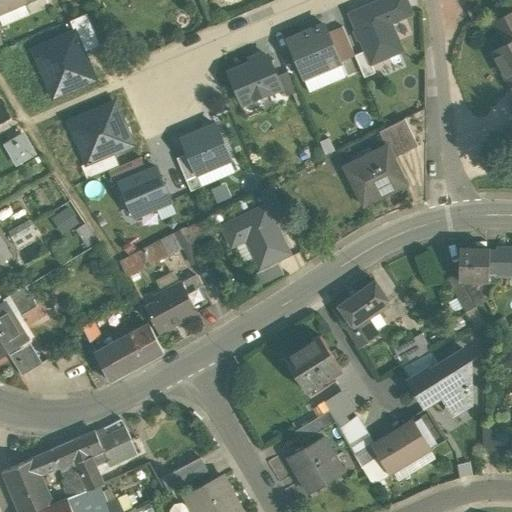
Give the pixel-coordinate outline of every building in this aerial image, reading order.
[(0,0),(0,13),(30,0),(0,0)] [(405,0),(384,0),(350,15),(366,52),(371,64),(402,51),(390,23),(412,14),(405,0)] [(511,1),(491,16),(495,22),(511,12),(511,1)] [(475,18),(470,10),(467,11),(471,20),(475,18)] [(511,12),(495,22),(493,23),(505,45),(511,40),(511,12)] [(75,30),(85,52),(100,45),(86,13),(71,20),(75,30)] [(288,42),(304,78),(340,62),(328,33),(325,26),(288,42)] [(343,27),(328,33),(340,62),(355,55),(343,27)] [(32,49),(53,97),(96,79),(85,52),(75,30),(32,49)] [(511,40),(505,45),(491,52),(510,86),(511,85),(511,100),(510,102),(511,105),(511,40)] [(371,64),(366,52),(355,56),(364,78),(375,73),(371,64)] [(229,73),(243,104),(282,87),(268,56),(229,73)] [(132,145),(114,102),(69,121),(86,163),(87,164),(114,153),(132,145)] [(405,119),(393,125),(406,151),(418,145),(405,119)] [(393,125),(378,132),(386,146),(387,145),(394,158),(406,151),(393,125)] [(231,159),(217,126),(182,140),(188,154),(196,174),(231,159)] [(24,130),(4,143),(17,165),(38,152),(24,130)] [(386,146),(344,167),(364,206),(407,185),(394,158),(387,145),(386,146)] [(87,164),(86,163),(81,166),(87,180),(109,171),(120,166),(114,153),(87,164)] [(196,174),(188,154),(177,159),(191,192),(202,187),(196,174)] [(121,185),(149,173),(142,158),(120,166),(109,171),(116,187),(121,185)] [(134,216),(172,201),(158,169),(149,173),(121,185),(134,216)] [(52,215),(63,232),(80,222),(69,205),(52,215)] [(290,254),(267,206),(224,227),(232,246),(247,239),(261,267),(290,254)] [(184,229),(120,264),(127,277),(191,242),(184,229)] [(0,237),(0,263),(12,256),(0,237)] [(41,241),(18,253),(25,265),(47,252),(41,241)] [(489,249),(459,248),(459,273),(459,281),(466,282),(488,282),(488,271),(489,255),(489,249)] [(511,248),(497,248),(497,256),(489,255),(488,271),(496,271),(496,274),(511,274),(511,248)] [(260,270),(265,281),(284,272),(278,260),(260,270)] [(466,282),(459,281),(459,273),(447,279),(464,312),(475,306),(466,289),(466,282)] [(195,275),(181,283),(197,312),(211,305),(195,275)] [(376,280),(339,306),(351,324),(353,327),(368,317),(390,301),(376,280)] [(181,283),(143,303),(159,333),(197,312),(181,283)] [(26,286),(9,297),(21,317),(38,307),(26,286)] [(5,302),(0,305),(0,358),(28,340),(5,302)] [(368,317),(353,327),(351,324),(347,327),(361,348),(380,335),(368,317)] [(149,324),(122,339),(137,368),(163,353),(149,324)] [(421,335),(395,349),(404,365),(430,351),(421,335)] [(321,336),(285,359),(307,392),(342,369),(321,336)] [(122,339),(94,355),(110,383),(137,368),(122,339)] [(30,344),(9,356),(20,374),(41,362),(30,344)] [(411,381),(409,382),(425,405),(443,395),(455,414),(471,404),(471,359),(464,349),(438,365),(411,381)] [(76,350),(55,361),(60,372),(81,361),(76,350)] [(404,369),(411,381),(438,365),(431,354),(404,369)] [(323,401),(330,412),(336,423),(339,428),(350,422),(346,416),(357,410),(344,389),(323,401)] [(374,443),(372,445),(378,457),(389,474),(446,439),(428,410),(374,443)] [(301,443),(336,423),(330,412),(295,433),(301,443)] [(350,422),(339,428),(355,455),(372,445),(374,443),(358,416),(350,422)] [(125,427),(109,436),(115,447),(129,440),(131,439),(125,427)] [(496,427),(483,427),(483,453),(496,453),(496,427)] [(95,433),(83,438),(83,437),(32,459),(38,475),(75,460),(76,464),(93,459),(104,453),(98,441),(95,433)] [(109,436),(98,441),(104,453),(115,447),(109,436)] [(323,438),(290,458),(310,491),(343,471),(323,438)] [(115,447),(104,453),(108,462),(110,466),(136,453),(129,440),(115,447)] [(362,467),(378,457),(372,445),(355,455),(362,467)] [(93,459),(76,464),(81,475),(88,490),(103,483),(96,466),(108,462),(104,453),(93,459)] [(389,474),(378,457),(362,467),(372,485),(389,474)] [(200,458),(162,478),(168,491),(207,471),(200,458)] [(32,459),(2,471),(19,511),(34,511),(51,505),(38,475),(32,459)] [(81,475),(64,482),(70,497),(85,491),(88,490),(81,475)] [(240,511),(222,477),(185,496),(193,511),(240,511)] [(70,497),(66,499),(72,511),(90,503),(85,491),(70,497)] [(66,499),(36,511),(72,511),(66,499)]
